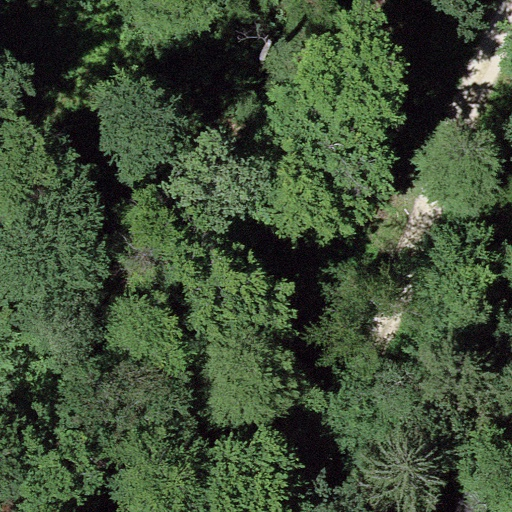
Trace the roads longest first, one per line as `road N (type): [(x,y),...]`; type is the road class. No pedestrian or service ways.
road 1 (track): [(279,511),(333,430),(443,185)]
road 2 (track): [(443,185),(510,0)]
